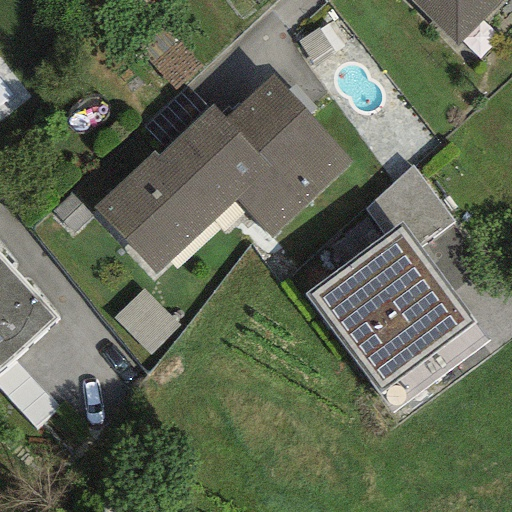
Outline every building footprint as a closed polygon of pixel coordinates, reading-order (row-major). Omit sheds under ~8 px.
[(509,0),(402,0),(459,53),(509,0)] [(195,72),(173,46),(148,67),(170,93),(195,72)] [(274,82),(220,131),(261,172),(231,202),(273,241),(353,167),(274,82)] [(220,131),(205,115),(159,161),(153,155),(95,213),(157,276),(231,202),(261,172),(220,131)] [(456,224),(409,169),(365,209),(385,240),(307,300),(378,402),(469,327),(413,248),(456,224)] [(87,218),(69,199),(50,216),(68,235),(87,218)] [(0,382),(57,330),(0,268),(0,382)] [(179,328),(143,290),(112,321),(149,358),(179,328)]
